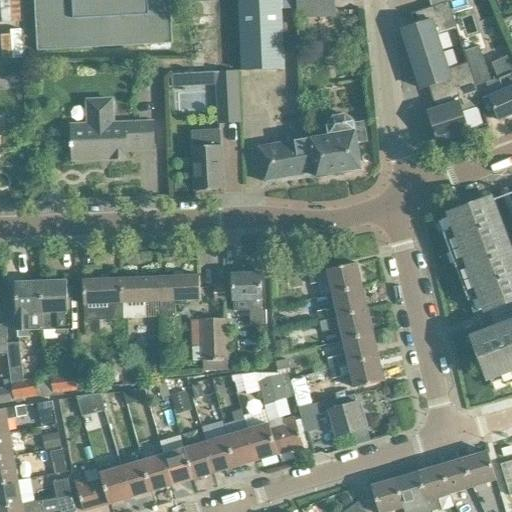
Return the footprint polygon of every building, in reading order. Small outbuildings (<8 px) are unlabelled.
[(34,0),(37,49),(172,44),(169,0),(34,0)] [(238,0),(242,72),(284,70),(282,10),(293,9),(292,0),(238,0)] [(335,12),(334,0),(296,0),(297,13),(335,12)] [(402,30),(412,61),(443,51),(438,36),(457,29),(448,2),(411,14),(411,15),(415,14),(419,24),(407,28),(407,29),(402,30)] [(7,15),(0,15),(0,47),(9,46),(7,15)] [(467,39),(461,41),(464,51),(470,49),(467,39)] [(470,49),(464,51),(468,62),(475,84),(476,86),(491,81),(479,46),(470,49)] [(448,69),(443,51),(412,61),(419,84),(420,84),(421,89),(426,87),(426,88),(429,87),(432,98),(475,84),(468,62),(448,69)] [(511,67),(508,57),(492,63),(499,79),(504,91),(490,97),(500,121),(511,115),(511,67)] [(11,65),(6,71),(6,78),(12,83),(19,82),(23,77),(23,70),(18,65),(11,65)] [(237,71),(216,72),(217,99),(239,98),(237,71)] [(476,86),(475,84),(432,98),(436,109),(433,110),(429,112),(430,116),(437,137),(438,142),(443,140),(443,141),(469,132),(462,112),(482,106),(476,86)] [(153,122),(115,123),(114,99),(86,100),(87,124),(72,125),(72,142),(70,142),(70,148),(72,148),(73,156),(111,155),(111,159),(127,158),(127,150),(154,149),(153,122)] [(324,136),(310,138),(316,173),(317,177),(362,170),(358,144),(368,142),(364,122),(354,124),(354,122),(345,115),(334,117),(328,125),(328,126),(322,127),(324,136)] [(35,128),(31,133),(31,144),(43,143),(47,138),(35,128)] [(192,148),(195,192),(224,190),(220,130),(205,131),(206,147),(192,148)] [(316,173),(310,138),(258,148),(264,182),(316,173)] [(511,240),(509,241),(498,212),(499,212),(494,200),(445,219),(449,231),(443,233),(469,301),(475,299),(480,311),(511,299),(511,321),(486,331),(474,335),(493,384),(505,380),(507,386),(511,383),(511,240)] [(328,270),(333,294),(363,287),(357,263),(328,270)] [(318,273),(309,275),(299,277),(301,288),(321,283),(318,273)] [(226,301),(227,319),(227,328),(247,328),(247,319),(239,320),(238,301),(251,300),(252,334),(264,333),(264,326),(267,326),(266,311),(262,311),(261,274),(233,275),(234,301),(226,301)] [(200,276),(161,278),(162,302),(163,319),(176,318),(175,301),(201,300),(200,276)] [(161,278),(123,279),(124,313),(138,313),(137,303),(162,302),(161,278)] [(123,279),(83,281),(85,321),(124,319),(124,313),(123,279)] [(67,282),(42,283),(44,330),(58,329),(59,335),(68,335),(68,330),(73,329),(72,299),(68,299),(67,282)] [(44,330),(42,283),(15,284),(18,338),(30,338),(30,331),(44,330)] [(225,286),(215,287),(216,302),(226,302),(225,286)] [(368,311),(363,287),(333,294),(338,318),(368,311)] [(318,312),(320,322),(329,320),(327,310),(318,312)] [(374,334),(368,311),(338,318),(329,320),(320,322),(323,333),(341,328),(344,341),(374,334)] [(229,370),(227,328),(227,319),(201,320),(203,371),(229,370)] [(379,358),(374,334),(344,341),(347,354),(329,359),(331,369),(340,367),(349,365),(379,358)] [(20,344),(7,345),(8,355),(12,400),(47,395),(45,378),(23,381),(20,344)] [(165,353),(145,354),(146,377),(166,376),(165,353)] [(385,382),(379,358),(349,365),(355,389),(385,382)] [(126,369),(126,359),(113,360),(113,368),(103,368),(104,380),(127,379),(126,369)] [(126,359),(126,369),(140,368),(139,359),(126,359)] [(287,361),(275,363),(277,373),(289,370),(287,361)] [(43,364),(45,378),(47,395),(80,390),(77,373),(52,377),(49,362),(43,364)] [(342,377),(340,367),(331,369),(333,379),(342,377)] [(162,399),(171,397),(166,378),(157,381),(162,399)] [(299,406),(312,403),(308,386),(295,389),(299,406)] [(0,389),(0,403),(12,401),(12,400),(9,388),(0,389)] [(139,389),(124,393),(128,409),(143,404),(139,389)] [(186,392),(171,397),(176,415),(192,411),(186,392)] [(124,394),(109,398),(114,414),(128,410),(124,394)] [(362,415),(364,414),(361,405),(359,405),(358,402),(357,403),(355,394),(329,402),(329,401),(313,405),(313,404),(299,408),(306,434),(320,429),(317,416),(329,412),(337,437),(366,429),(362,415)] [(24,406),(15,408),(17,418),(26,417),(24,406)] [(0,409),(0,435),(10,433),(6,409),(0,409)] [(43,426),(54,423),(50,410),(39,414),(43,426)] [(285,426),(271,430),(278,454),(303,447),(295,418),(283,421),(285,426)] [(278,454),(271,430),(269,424),(248,431),(257,461),(278,454)] [(257,461),(248,431),(227,437),(236,467),(257,461)] [(0,459),(14,457),(10,433),(0,435),(0,459)] [(62,447),(59,433),(44,437),(46,450),(62,447)] [(236,467),(227,437),(206,443),(215,473),(236,467)] [(215,473),(206,443),(185,449),(194,479),(215,473)] [(194,479),(185,449),(164,456),(173,485),(194,479)] [(65,461),(63,450),(51,452),(53,463),(65,461)] [(488,452),(464,459),(473,487),(496,480),(488,452)] [(173,485),(164,456),(143,462),(152,492),(173,485)] [(0,483),(18,480),(14,457),(0,459),(0,483)] [(473,487),(464,459),(441,466),(450,494),(473,487)] [(511,461),(500,465),(509,496),(511,495),(511,461)] [(152,492),(143,462),(122,468),(131,498),(152,492)] [(450,494),(441,466),(418,473),(428,506),(432,511),(442,509),(438,497),(450,494)] [(131,498),(122,468),(101,474),(109,504),(131,498)] [(432,511),(428,506),(418,473),(395,480),(404,507),(405,511),(432,511)] [(109,504),(101,474),(100,475),(102,480),(88,485),(87,480),(75,483),(84,511),(109,504)] [(55,482),(58,498),(72,496),(69,479),(55,482)] [(0,508),(23,504),(18,480),(0,483),(0,508)] [(388,511),(404,507),(395,480),(372,487),(379,511),(388,511)] [(58,501),(61,511),(76,511),(72,496),(58,501)] [(23,504),(0,508),(0,511),(43,511),(41,501),(23,504)]
